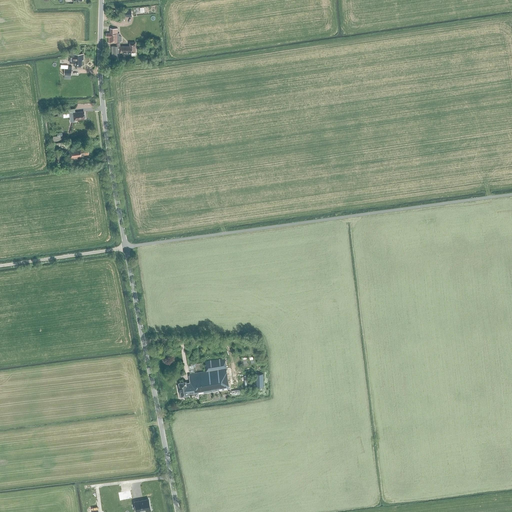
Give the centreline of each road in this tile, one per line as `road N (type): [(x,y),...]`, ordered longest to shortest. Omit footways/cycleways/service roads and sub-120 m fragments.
road 1 (unclassified): [(125,247),(511,194)]
road 2 (unclassified): [(176,511),(125,247)]
road 3 (unclassified): [(125,247),(99,93),(101,0)]
